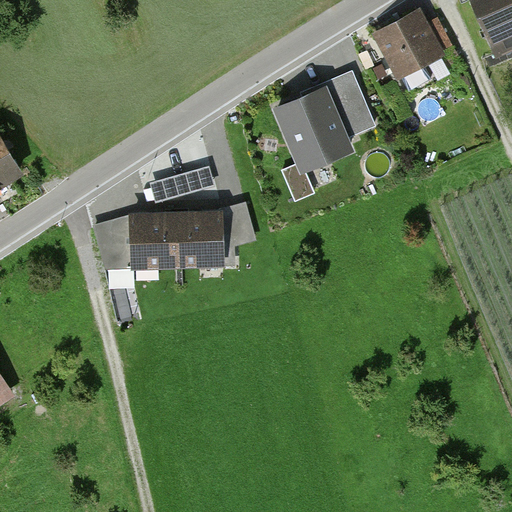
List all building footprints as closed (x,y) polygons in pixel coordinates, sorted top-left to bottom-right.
[(511,0),(471,0),(493,45),(511,36),(511,0)] [(441,52),(420,10),(375,33),(396,74),(441,52)] [(354,72),(272,106),(301,175),(355,152),(349,138),(377,126),(354,72)] [(0,187),(14,179),(0,158),(0,187)] [(217,218),(174,219),(176,266),(218,264),(217,218)] [(174,219),(132,220),(133,267),(176,266),(174,219)] [(0,402),(10,395),(0,380),(0,402)]
